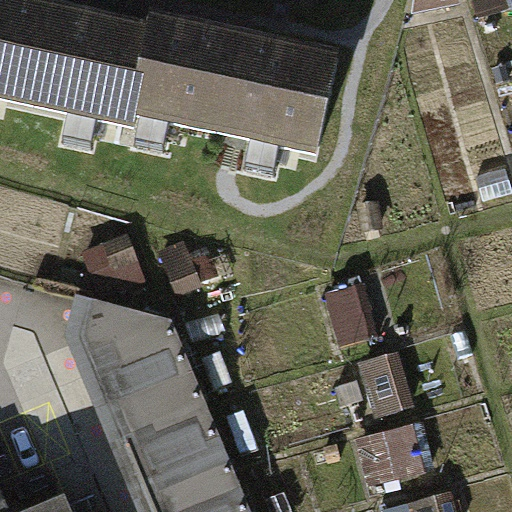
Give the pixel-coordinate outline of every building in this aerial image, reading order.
[(155,17),(77,0),(0,0),(0,104),(130,133),(134,118),(155,17)] [(458,8),(456,0),(417,0),(414,20),(458,8)] [(340,41),(159,2),(155,17),(134,118),(314,157),(340,41)] [(101,300),(145,292),(137,248),(93,256),(101,300)] [(373,282),(334,294),(343,322),(382,310),(373,282)] [(77,293),(65,341),(138,511),(253,511),(178,322),(77,293)] [(511,346),(496,350),(505,387),(511,385),(511,346)] [(379,428),(408,420),(394,363),(365,371),(379,428)] [(435,424),(386,435),(393,464),(442,452),(435,424)] [(460,511),(457,496),(418,505),(419,511),(460,511)] [(23,511),(68,511),(62,497),(23,511)]
